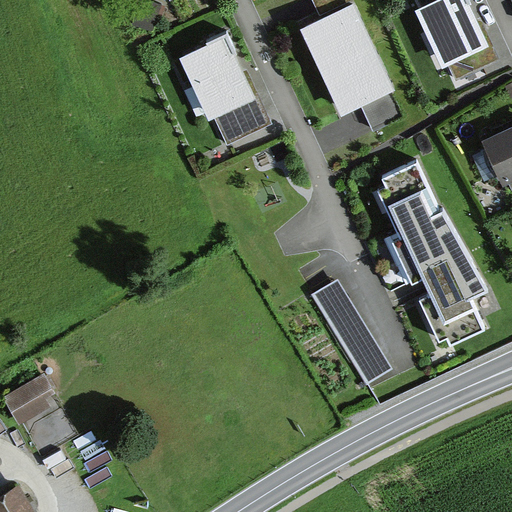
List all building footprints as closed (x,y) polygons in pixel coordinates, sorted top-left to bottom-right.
[(319,0),(328,19),(357,5),(354,0),(319,0)] [(417,0),(412,2),(440,63),(447,60),(491,40),(480,15),(472,0),(417,0)] [(319,23),(307,29),(328,71),(377,47),(357,5),(328,19),(319,23)] [(184,59),(212,120),(225,114),(258,99),(247,74),(237,51),(231,38),(184,59)] [(499,58),(491,40),(447,60),(455,79),(499,58)] [(377,47),(328,71),(348,114),(355,111),(364,107),(398,91),(377,47)] [(408,112),(398,91),(364,107),(374,128),(408,112)] [(267,118),(258,99),(225,114),(234,134),(267,118)] [(511,129),(494,138),(511,176),(511,129)] [(431,287),(420,293),(439,335),(447,331),(451,340),(485,324),(475,303),(478,301),(473,291),(489,283),(443,201),(440,203),(417,156),(382,172),(387,182),(378,185),(398,229),(384,236),(407,283),(424,275),(427,281),(431,287)] [(362,384),(389,372),(347,275),(320,287),(362,384)] [(39,379),(11,397),(26,420),(54,403),(39,379)] [(37,511),(23,486),(0,498),(0,510),(1,511),(37,511)]
